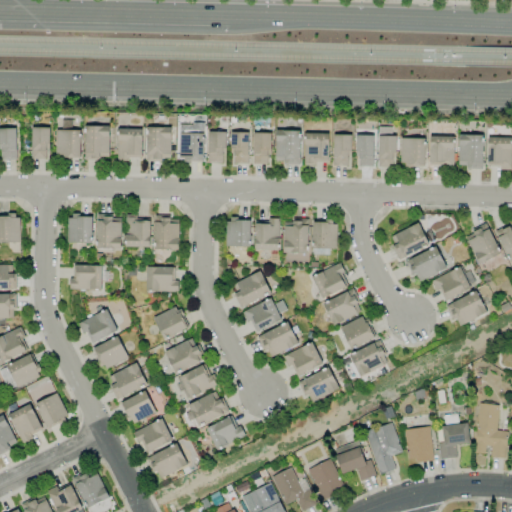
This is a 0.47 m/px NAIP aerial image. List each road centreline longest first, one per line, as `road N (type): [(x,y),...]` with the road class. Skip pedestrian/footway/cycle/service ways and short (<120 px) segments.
road 1 (residential): [(511,200),(0,187)]
road 2 (primary): [(0,84),(511,97)]
road 3 (residential): [(45,188),(47,308),(145,511)]
road 4 (primary): [(511,26),(228,18)]
road 5 (primary): [(228,18),(0,10)]
road 6 (residential): [(202,198),(210,287),(263,396)]
road 7 (tertiary): [(511,488),(453,487),(366,511)]
road 8 (residential): [(362,200),(364,249),(409,318)]
